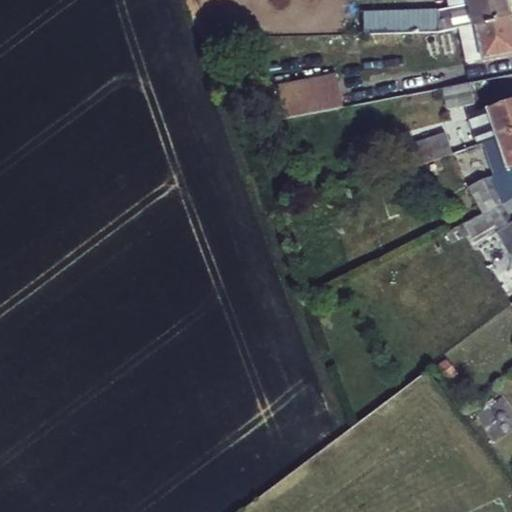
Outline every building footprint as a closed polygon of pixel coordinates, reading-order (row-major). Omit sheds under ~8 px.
[(496,0),(438,0),(440,21),(356,26),(357,46),(437,42),(453,39),(498,31),(496,0)] [(455,68),(500,65),(498,31),(453,39),(455,68)] [(391,81),(396,102),(419,96),(413,75),(391,81)] [(338,77),(277,82),(281,118),(341,113),(338,77)] [(450,112),(445,90),(421,96),(427,118),(450,112)] [(478,145),(511,132),(511,129),(504,106),(469,119),(478,145)] [(511,132),(478,145),(489,176),(472,186),(485,211),(511,196),(511,180),(507,169),(511,166),(511,132)] [(420,153),(447,145),(445,136),(417,143),(420,153)] [(511,258),(511,196),(485,211),(469,219),(483,244),(499,236),(511,259),(511,258)]
